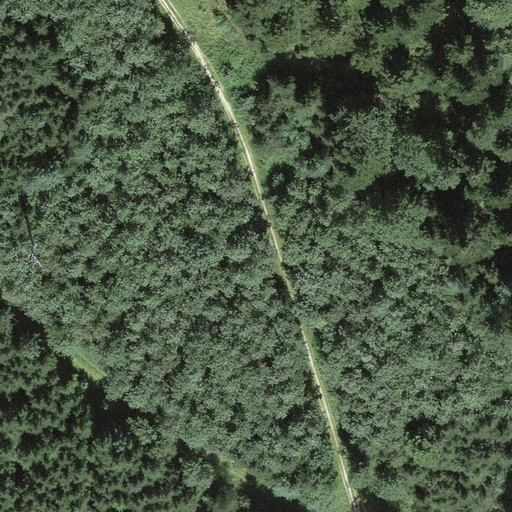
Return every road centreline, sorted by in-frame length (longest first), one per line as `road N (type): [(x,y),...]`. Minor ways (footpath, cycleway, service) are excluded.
road 1 (track): [(158,0),(234,120),(358,511)]
road 2 (track): [(0,296),(119,393),(304,511)]
